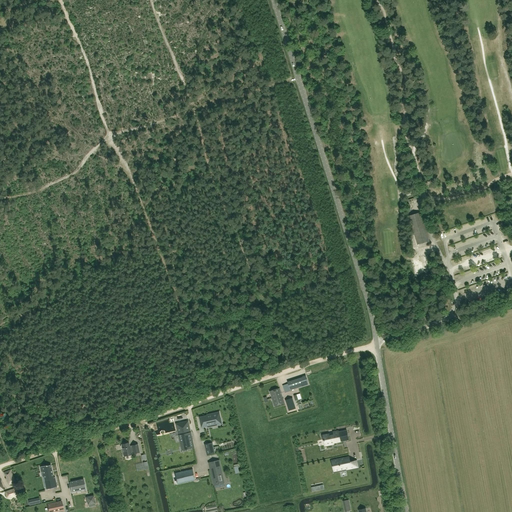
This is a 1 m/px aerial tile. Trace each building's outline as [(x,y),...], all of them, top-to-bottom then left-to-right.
[(429,241),(420,213),(408,216),(417,245),(429,241)] [(306,377),(288,383),(290,388),(284,390),(283,385),(285,393),(290,391),(290,390),(309,384),(306,377)] [(279,388),(270,391),(274,406),(284,403),(279,388)] [(289,411),(296,408),(292,398),(285,400),(289,411)] [(221,423),(219,412),(207,415),(207,416),(200,417),(202,427),(207,426),(221,423)] [(179,434),(190,431),(188,422),(177,424),(179,434)] [(329,434),(323,435),(325,446),(331,444),(331,442),(333,442),(333,443),(343,441),(343,440),(346,439),(346,440),(349,440),(347,431),(339,432),(333,433),(333,435),(329,436),(329,434)] [(190,432),(179,435),(182,447),(187,445),(187,449),(194,447),(192,439),(191,437),(190,432)] [(122,444),(121,444),(121,445),(120,447),(121,449),(122,450),(124,456),(131,455),(131,454),(133,454),(139,452),(138,444),(131,446),(132,447),(130,447),(129,443),(126,443),(125,443),(123,443),(122,444)] [(207,454),(214,453),(212,443),(205,445),(207,454)] [(349,462),(348,457),(332,461),(335,471),(349,468),(349,469),(357,467),(356,461),(349,462)] [(209,463),(210,469),(214,484),(218,483),(220,482),(224,481),(219,460),(209,463)] [(46,489),(57,487),(55,477),(53,478),(52,472),(51,473),(51,471),(52,471),(51,465),(47,466),(47,465),(40,467),(41,473),(44,472),(45,476),(43,476),(46,489)] [(177,484),(195,480),(193,469),(175,473),(177,484)] [(4,473),(9,485),(16,482),(12,473),(12,474),(10,470),(4,473)] [(83,479),(69,482),(72,494),(72,492),(82,490),(85,489),(85,491),(86,491),(85,489),(83,479)] [(62,501),(47,504),(49,511),(54,511),(63,510),(64,511),(63,511),(64,511),(62,501)]
